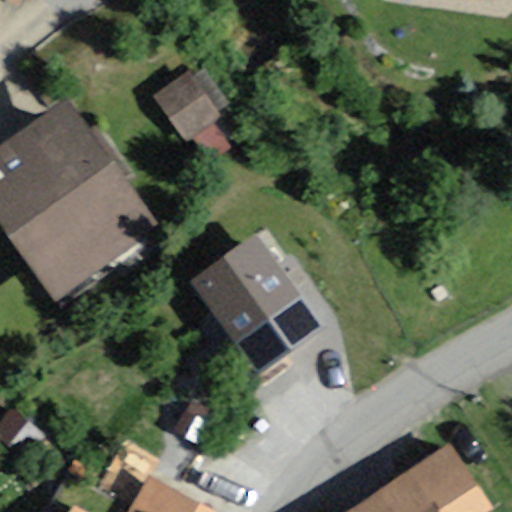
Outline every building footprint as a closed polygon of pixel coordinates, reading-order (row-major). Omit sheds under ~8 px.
[(0,0),(0,6),(6,9),(9,0),(0,0)] [(161,91),(184,142),(225,123),(201,73),(161,91)] [(137,228),(40,102),(0,132),(0,259),(35,306),(137,228)] [(270,217),(201,234),(224,326),(293,309),(270,217)] [(461,511),(470,506),(431,451),(346,511),(461,511)] [(183,511),(124,479),(105,511),(68,511),(50,502),(43,511),(183,511)]
